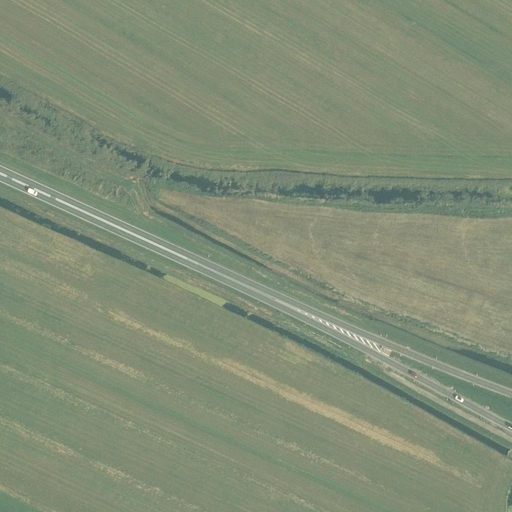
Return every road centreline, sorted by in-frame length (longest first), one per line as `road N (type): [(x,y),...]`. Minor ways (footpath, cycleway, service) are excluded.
road 1 (trunk): [(275,299),(0,173)]
road 2 (trunk): [(275,299),(511,426)]
road 3 (trunk): [(511,394),(275,299)]
